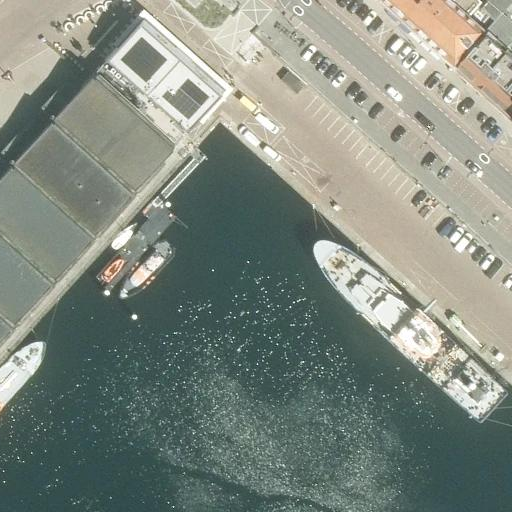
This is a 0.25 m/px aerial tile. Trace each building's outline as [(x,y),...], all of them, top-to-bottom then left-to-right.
[(375,0),(407,29),(433,0),(375,0)] [(433,0),(407,29),(448,65),(450,67),(498,14),(483,0),(433,0)] [(483,0),(498,14),(502,10),(510,0),(483,0)] [(498,14),(450,67),(470,85),(511,38),(511,19),(502,10),(498,14)] [(106,63),(101,68),(139,103),(186,51),(178,44),(174,48),(152,28),(156,23),(146,15),(104,61),(106,63)] [(511,38),(470,85),(510,122),(511,119),(511,38)] [(186,51),(139,103),(178,137),(182,132),(184,134),(226,87),(217,79),(213,83),(190,63),(194,58),(186,51)] [(0,337),(160,160),(169,150),(174,145),(177,142),(175,141),(174,141),(156,125),(119,92),(111,85),(97,73),(98,72),(96,70),(80,87),(79,87),(0,174),(0,337)]
